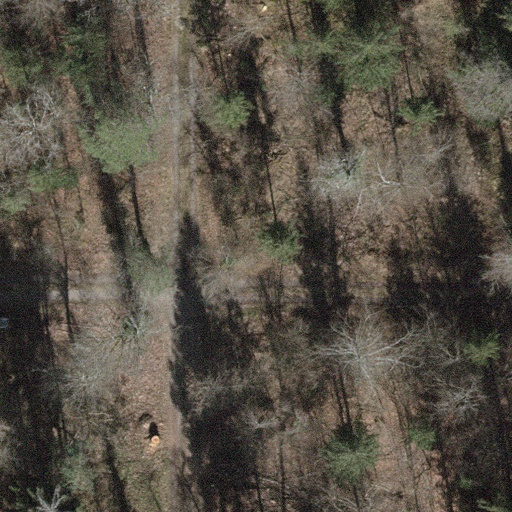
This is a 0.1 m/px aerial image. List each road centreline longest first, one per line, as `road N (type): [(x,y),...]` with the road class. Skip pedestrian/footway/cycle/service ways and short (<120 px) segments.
road 1 (track): [(194,0),(189,511)]
road 2 (track): [(0,288),(511,289)]
